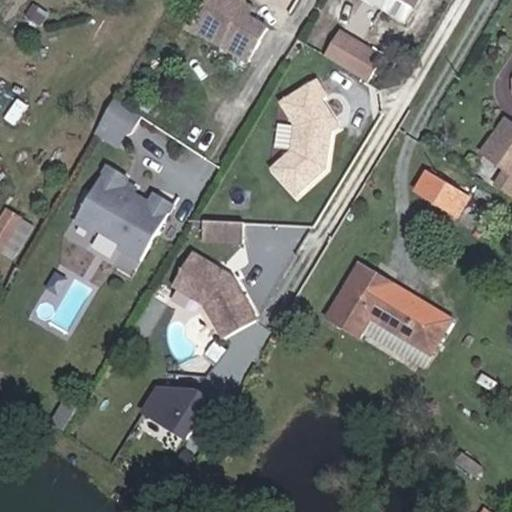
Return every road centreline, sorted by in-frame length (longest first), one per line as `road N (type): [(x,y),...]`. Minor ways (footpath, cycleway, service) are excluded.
road 1 (unknown): [(461,0),(330,228)]
road 2 (unknown): [(309,0),(214,160)]
